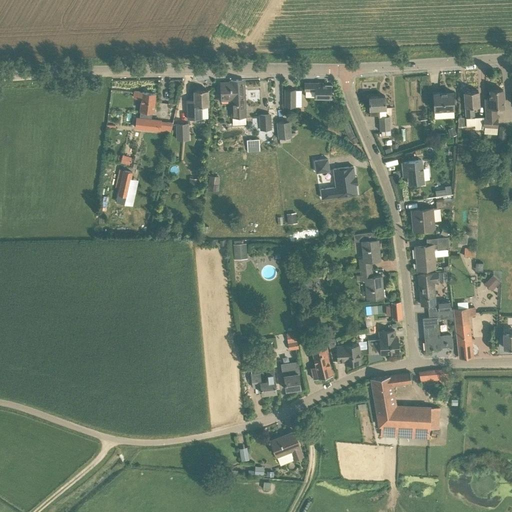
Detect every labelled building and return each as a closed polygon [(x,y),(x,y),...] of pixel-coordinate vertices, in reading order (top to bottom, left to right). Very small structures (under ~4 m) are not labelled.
[(244,79),(230,80),(231,82),(221,83),(222,99),(231,99),(233,117),(246,117),(244,79)] [(331,84),(323,84),(323,82),(304,82),(304,90),(306,90),(306,97),(315,97),(331,97),(331,84)] [(202,116),(207,116),(207,105),(208,105),(208,89),(194,90),(194,99),(188,99),(188,119),(202,119),(202,116)] [(484,116),(483,125),(497,126),(498,117),(493,117),(493,107),(504,106),(503,89),(490,90),(490,98),(485,99),(486,116),(484,116)] [(161,112),(153,111),(155,93),(135,90),(134,97),(142,98),(138,120),(150,122),(148,130),(157,131),(158,127),(161,112)] [(295,90),(285,90),(285,102),(285,107),(295,107),(295,102),(295,90)] [(484,116),(475,116),(474,106),(479,106),(478,90),(464,91),(466,117),(458,118),(458,125),(475,124),(475,128),(483,128),(483,125),(484,116)] [(453,92),(433,93),(435,118),(444,117),(444,109),(454,109),(453,92)] [(382,108),(386,108),(385,95),(369,96),(370,115),(382,114),(382,108)] [(270,114),(259,115),(260,130),(271,129),(270,114)] [(390,116),(379,116),(380,130),(390,130),(390,116)] [(289,121),(278,122),(279,138),(290,137),(289,121)] [(189,123),(177,124),(178,140),(189,139),(189,123)] [(454,126),(448,128),(450,136),(456,134),(454,126)] [(507,132),(499,132),(498,143),(506,143),(507,132)] [(259,139),(247,139),(247,152),(260,151),(259,139)] [(466,144),(458,143),(457,159),(463,159),(463,154),(466,154),(466,144)] [(119,153),(118,160),(130,162),(131,155),(119,153)] [(328,158),(315,160),(316,172),(330,170),(328,158)] [(421,159),(402,162),(403,170),(407,170),(409,183),(424,182),(421,159)] [(336,187),(321,189),(323,199),(357,194),(356,184),(358,184),(357,176),(355,176),(353,166),(334,168),(336,187)] [(132,172),(120,169),(117,179),(122,180),(120,189),(115,188),(114,192),(119,193),(117,201),(124,203),(132,172)] [(220,176),(209,175),(208,190),(218,191),(220,176)] [(189,188),(199,189),(199,178),(190,178),(189,188)] [(453,199),(436,200),(437,207),(452,206),(453,199)] [(432,208),(411,210),(413,229),(434,227),(432,208)] [(287,213),(288,223),(297,222),(296,212),(287,213)] [(449,230),(443,227),(440,233),(447,236),(449,230)] [(360,269),(372,268),(371,260),(380,259),(378,239),(375,239),(375,232),(354,234),(355,241),(361,241),(363,258),(359,258),(360,269)] [(468,234),(460,233),(459,242),(467,243),(468,234)] [(447,236),(436,237),(437,249),(449,248),(448,247),(450,247),(450,236),(447,237),(447,236)] [(435,268),(433,244),(427,245),(415,246),(417,269),(435,268)] [(234,247),(234,255),(248,254),(247,246),(236,247),(234,247)] [(475,248),(465,247),(464,256),(475,256),(475,248)] [(304,263),(292,264),(293,272),(305,271),(304,263)] [(372,268),(360,269),(362,281),(366,280),(367,298),(384,296),(382,275),(373,276),(372,268)] [(439,271),(439,281),(448,281),(447,271),(439,271)] [(433,281),(437,280),(436,272),(419,274),(421,304),(435,303),(433,281)] [(492,275),(484,283),(492,290),(500,282),(492,275)] [(449,289),(448,282),(443,283),(446,301),(437,302),(438,310),(451,309),(449,289)] [(317,299),(310,291),(305,296),(311,303),(317,299)] [(400,300),(391,301),(392,305),(392,315),(393,318),(402,318),(400,300)] [(469,315),(475,314),(474,306),(469,307),(455,308),(454,308),(459,357),(473,356),(469,315)] [(439,318),(453,317),(452,308),(451,309),(438,310),(439,318)] [(320,313),(300,315),(301,327),(321,325),(320,313)] [(428,340),(425,340),(426,349),(440,348),(440,346),(452,345),(451,334),(439,335),(437,316),(425,317),(428,340)] [(398,337),(395,337),(395,330),(379,331),(381,353),(399,352),(398,337)] [(296,332),(286,334),(289,349),(298,348),(296,332)] [(324,342),(311,345),(316,366),(311,367),(314,379),(332,374),(324,342)] [(359,344),(337,346),(338,361),(345,361),(345,364),(360,362),(359,344)] [(274,348),(263,349),(264,361),(276,359),(274,348)] [(298,360),(281,363),(283,375),(284,375),(286,389),(300,388),(298,373),(300,372),(298,360)] [(449,369),(437,369),(436,369),(419,371),(420,380),(439,377),(439,381),(450,380),(449,369)] [(272,371),(265,372),(267,381),(260,382),(259,372),(251,374),(253,387),(261,386),(262,393),(276,391),(275,379),(274,380),(272,371)] [(411,381),(410,372),(371,378),(379,425),(381,425),(380,434),(429,437),(429,428),(438,428),(439,406),(395,404),(391,384),(411,381)] [(299,446),(300,445),(294,430),(270,440),(276,455),(277,455),(280,464),(303,455),(299,446)] [(240,447),(241,459),(249,458),(248,446),(240,447)] [(264,467),(255,466),(255,475),(264,475),(264,467)]
